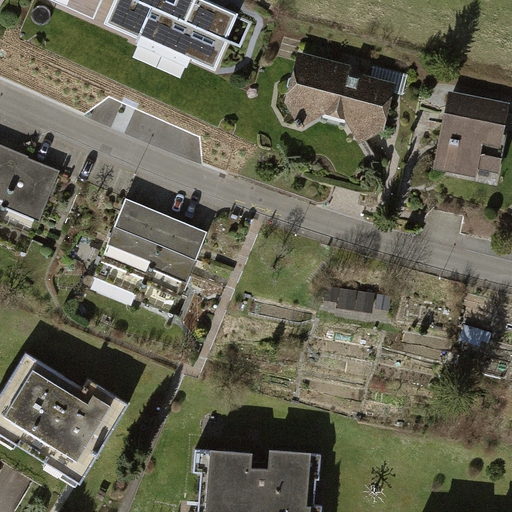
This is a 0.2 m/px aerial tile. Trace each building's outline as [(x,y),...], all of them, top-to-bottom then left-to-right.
[(136,45),(187,67),(190,59),(217,70),(229,42),(226,41),(237,14),(204,0),(114,0),(104,24),(138,38),(136,45)] [(336,70),(299,61),(296,75),(289,79),(288,85),(291,91),(289,101),(299,118),(295,120),(299,126),(301,125),(303,128),(305,126),(307,118),(329,105),(346,109),(363,138),(381,127),(391,90),(371,84),(372,80),(351,74),(351,72),(349,69),(346,67),(343,67),(340,67),(336,70)] [(507,105),(452,94),(438,166),(473,173),(477,154),(495,158),(507,105)] [(63,176),(0,147),(0,224),(36,239),(63,176)] [(208,237),(125,204),(91,283),(175,316),(208,237)] [(26,352),(0,393),(0,427),(34,449),(75,382),(26,352)] [(75,382),(34,449),(83,479),(130,404),(88,378),(83,387),(75,382)] [(251,453),(196,449),(194,471),(211,472),(208,511),(196,511),(195,511),(321,511),(322,505),(305,504),(307,477),(319,478),(321,454),(271,450),(270,469),(250,467),(251,453)]
